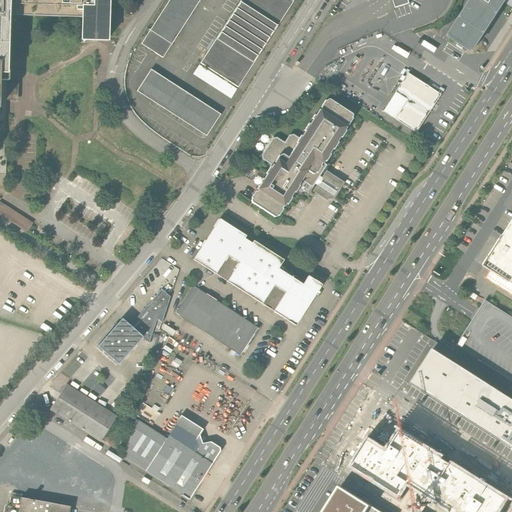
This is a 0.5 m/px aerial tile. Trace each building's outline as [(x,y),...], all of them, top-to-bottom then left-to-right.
[(0,0),(0,175),(2,176),(4,94),(6,23),(79,25),(78,41),(105,41),(106,0),(0,0)] [(168,0),(140,44),(162,58),(199,0),(168,0)] [(290,0),(240,0),(192,75),(230,99),(293,1),(290,0)] [(408,0),(393,0),(396,8),(410,4),(408,0)] [(471,0),(447,38),(471,54),(506,0),(471,0)] [(150,71),(136,92),(205,137),(219,115),(150,71)] [(442,95),(409,73),(385,111),(419,132),(442,95)] [(257,186),(247,201),(276,220),(300,183),(310,189),(318,177),(324,167),(325,165),(322,163),(352,117),(325,100),(299,139),(289,133),(283,143),(273,136),(258,158),(271,166),(257,186)] [(346,179),(324,167),(318,177),(310,189),(331,201),(346,179)] [(0,200),(0,215),(27,232),(33,222),(0,200)] [(247,237),(218,219),(192,261),(295,325),(320,285),(306,277),(301,284),(279,270),(284,261),(253,242),(251,245),(244,241),(247,237)] [(511,221),(482,266),(490,271),(488,274),(485,278),(511,295),(511,221)] [(192,286),(174,315),(240,355),(259,328),(192,286)] [(121,319),(98,347),(118,365),(142,338),(148,344),(156,319),(161,323),(169,297),(161,290),(129,326),(121,319)] [(511,317),(485,300),(476,315),(457,345),(460,347),(511,379),(511,317)] [(511,399),(433,349),(411,383),(511,447),(511,449),(511,450),(511,449),(511,399)] [(65,384),(49,410),(100,442),(116,417),(65,384)] [(131,415),(120,454),(189,499),(203,477),(220,452),(220,448),(211,442),(202,444),(199,435),(203,430),(181,416),(167,438),(136,418),(131,415)] [(451,511),(498,511),(499,511),(507,499),(400,431),(394,441),(387,452),(369,440),(352,467),(400,497),(408,483),(452,511),(451,511)] [(379,511),(340,487),(323,511),(379,511)] [(70,511),(72,505),(13,494),(11,499),(10,504),(5,509),(4,511),(70,511)]
